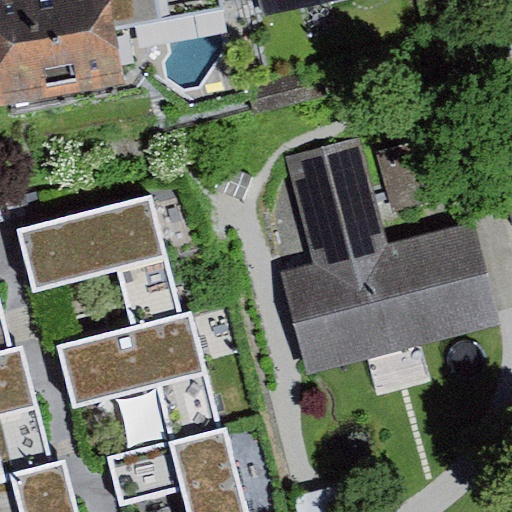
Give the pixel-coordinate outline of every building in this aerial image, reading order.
[(0,0),(0,112),(1,119),(124,97),(113,39),(224,18),(220,0),(0,0)] [(258,0),(265,23),(344,0),(258,0)] [(318,64),(244,81),(253,119),(327,102),(318,64)] [(473,132),(377,159),(393,215),(489,188),(473,132)] [(362,138),(289,157),(317,270),(284,278),(309,378),(504,330),(478,225),(389,247),(362,138)] [(153,206),(19,242),(36,307),(120,284),(134,338),(185,325),(153,206)] [(0,307),(0,364),(14,361),(0,307)] [(192,324),(185,325),(134,338),(57,358),(73,421),(157,399),(171,455),(222,442),(192,324)] [(22,358),(14,361),(0,364),(0,483),(2,491),(55,477),(22,358)] [(246,511),(228,441),(222,442),(171,455),(110,471),(120,511),(141,511),(182,502),(184,511),(246,511)] [(76,511),(67,474),(55,477),(2,491),(0,491),(0,511),(76,511)] [(356,511),(351,489),(295,504),(297,511),(356,511)]
